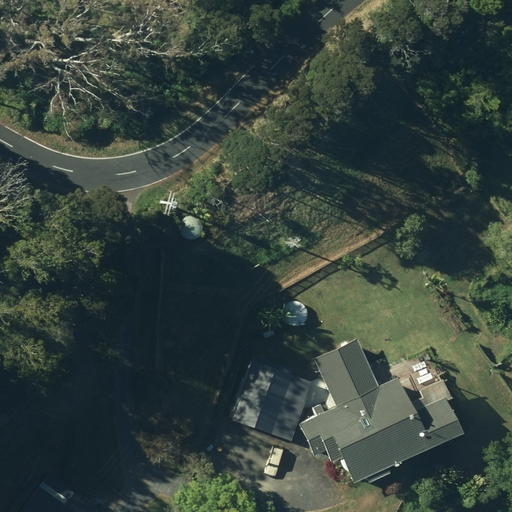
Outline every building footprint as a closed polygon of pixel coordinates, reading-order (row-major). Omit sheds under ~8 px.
[(429,205),(421,211),(428,222),(437,216),(429,205)] [(392,317),(372,333),(385,348),(404,331),(392,317)] [(361,478),(363,484),(384,475),(381,469),(454,435),(439,403),(447,399),(438,380),(400,397),(392,379),(372,387),(350,340),(308,361),(331,408),(322,412),(318,403),(308,408),(311,417),(292,426),(308,457),(319,452),(325,463),(334,459),(347,484),(361,478)] [(228,420),(286,441),(307,382),(248,361),(228,420)] [(220,387),(225,372),(216,369),(211,384),(220,387)]
